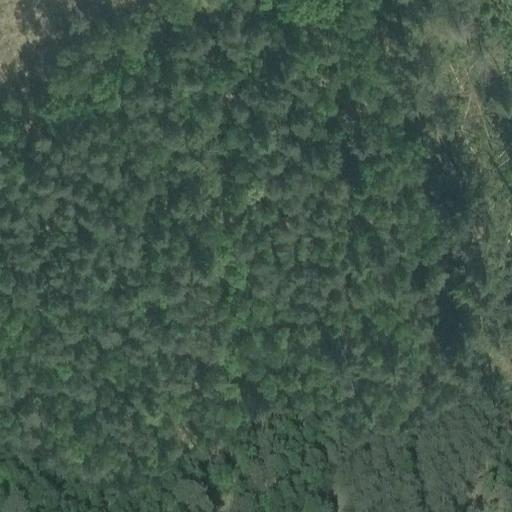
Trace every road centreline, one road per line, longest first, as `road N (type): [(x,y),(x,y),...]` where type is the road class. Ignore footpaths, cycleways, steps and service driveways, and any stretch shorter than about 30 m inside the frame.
road 1 (track): [(241,511),(206,0)]
road 2 (track): [(0,116),(205,0)]
